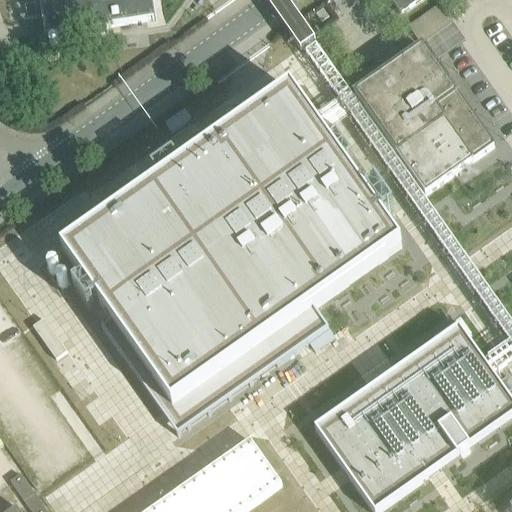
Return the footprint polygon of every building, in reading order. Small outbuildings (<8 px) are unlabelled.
[(40,0),(47,39),(72,35),(72,39),(108,33),(107,29),(157,21),(154,0),(40,0)] [(389,0),(401,16),(424,0),(389,0)] [(424,49),(357,97),(427,197),(494,148),(424,49)] [(292,93),(63,254),(112,324),(102,331),(164,418),(174,411),(263,347),(278,368),(310,346),(329,332),(314,311),(401,249),(292,93)] [(192,120),(185,111),(166,125),(173,134),(192,120)] [(67,354),(45,323),(34,330),(57,362),(67,354)] [(511,402),(461,330),(316,432),(371,511),(384,511),(511,422),(511,402)] [(251,444),(154,511),(248,511),(281,489),(251,444)] [(46,511),(21,477),(11,484),(31,511),(46,511)]
